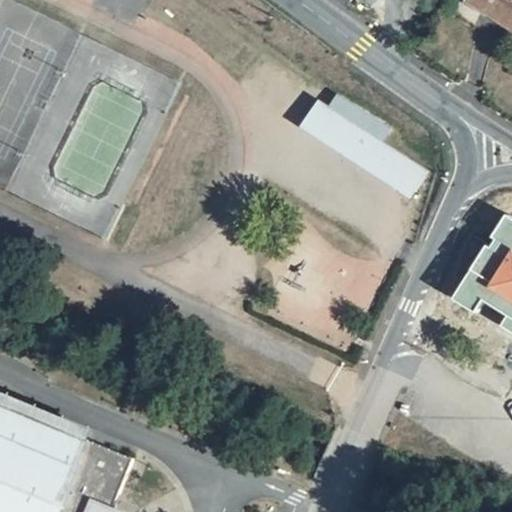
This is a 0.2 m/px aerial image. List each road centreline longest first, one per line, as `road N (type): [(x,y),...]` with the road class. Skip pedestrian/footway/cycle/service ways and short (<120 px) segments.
road 1 (tertiary): [(483,131),(327,511)]
road 2 (tertiary): [(483,131),(298,0)]
